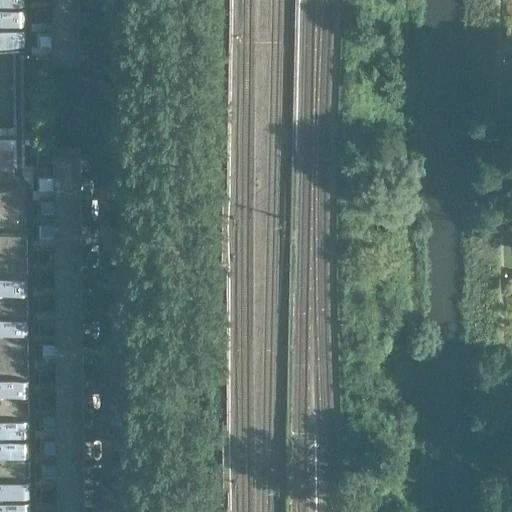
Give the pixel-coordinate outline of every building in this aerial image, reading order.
[(0,22),(23,22),(23,2),(0,2),(0,22)] [(79,30),(79,5),(52,6),(52,21),(35,21),(35,30),(52,30),(79,30)] [(0,43),(24,43),(23,22),(0,22),(0,43)] [(80,55),(79,30),(52,30),(52,45),(35,45),(35,55),(80,55)] [(53,174),(81,173),(80,149),(54,149),(54,140),(36,140),(37,174),(53,174)] [(81,197),(81,173),(53,174),(54,189),(37,189),(37,198),(54,197),(81,197)] [(0,227),(25,228),(25,187),(0,187),(0,227)] [(81,221),(81,197),(54,197),(54,213),(37,213),(37,222),(54,221),(81,221)] [(81,245),(81,221),(54,221),(54,237),(37,237),(37,246),(54,245),(81,245)] [(25,228),(0,227),(0,248),(26,248),(25,228)] [(82,269),(81,245),(54,245),(54,261),(37,261),(38,270),(54,269),(82,269)] [(0,269),(26,269),(26,248),(0,248),(0,269)] [(0,289),(26,289),(26,269),(0,269),(0,289)] [(82,293),(82,269),(54,269),(55,285),(38,285),(38,294),(55,293),(82,293)] [(0,310),(26,310),(26,289),(0,289),(0,310)] [(82,318),(82,293),(55,293),(55,309),(38,309),(38,318),(55,318),(82,318)] [(0,330),(27,331),(26,310),(0,310),(0,330)] [(82,341),(82,318),(55,318),(55,333),(38,333),(38,342),(55,342),(82,341)] [(0,351),(27,351),(27,336),(16,336),(16,332),(27,332),(27,331),(0,330),(0,351)] [(83,366),(82,341),(55,342),(55,357),(39,357),(39,366),(55,366),(83,366)] [(0,371),(27,372),(27,351),(0,351),(0,371)] [(83,390),(83,366),(55,366),(56,381),(39,381),(39,390),(56,390),(83,390)] [(0,392),(27,392),(27,372),(0,371),(0,392)] [(83,413),(83,390),(56,390),(56,405),(39,405),(39,414),(56,414),(83,413)] [(0,413),(27,413),(27,392),(0,392),(0,413)] [(0,433),(28,433),(27,413),(0,413),(0,433)] [(83,438),(83,413),(56,414),(56,429),(39,430),(39,438),(56,438),(83,438)] [(0,454),(28,454),(28,433),(0,433),(0,454)] [(84,462),(83,438),(56,438),(56,453),(40,454),(40,462),(56,462),(84,462)] [(0,474),(28,475),(28,454),(0,454),(0,474)] [(84,486),(84,462),(56,462),(57,477),(40,478),(40,486),(57,486),(84,486)] [(0,495),(28,495),(28,475),(0,474),(0,495)] [(84,510),(84,486),(57,486),(57,501),(40,502),(40,510),(57,510),(84,510)] [(0,511),(28,511),(28,495),(0,495),(0,511)]
